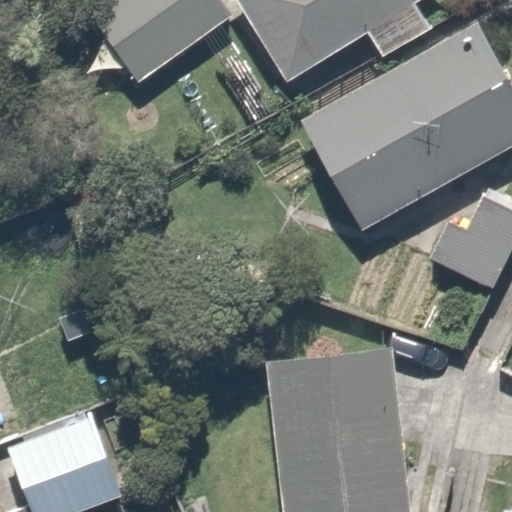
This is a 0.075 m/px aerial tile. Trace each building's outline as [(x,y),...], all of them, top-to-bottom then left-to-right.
[(143,75),(227,17),(215,0),(108,0),(97,8),(143,75)] [(426,0),(226,0),(291,93),(426,0)] [(511,166),(511,84),(477,21),(290,122),(359,249),(511,166)] [(511,280),(511,199),(481,187),(463,230),(442,221),(425,261),(506,295),(511,280)] [(79,292),(48,309),(74,361),(106,345),(79,292)] [(414,511),(397,355),(267,370),(283,511),(414,511)] [(90,413),(3,443),(27,511),(80,511),(119,499),(90,413)]
